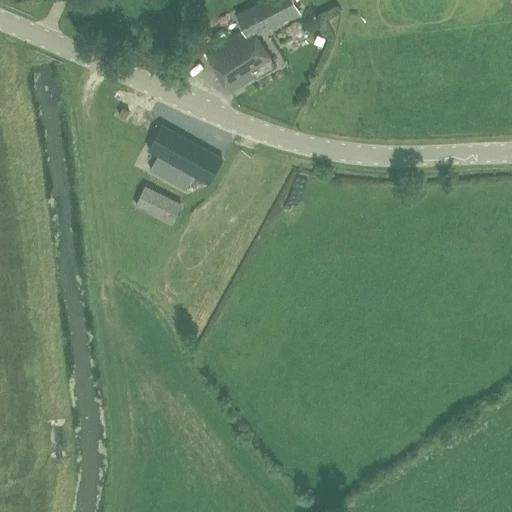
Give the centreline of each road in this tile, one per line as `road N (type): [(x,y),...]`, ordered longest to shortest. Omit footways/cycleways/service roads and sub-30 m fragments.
road 1 (tertiary): [(511,155),(368,154),(297,143),(0,20)]
road 2 (track): [(126,511),(124,407),(84,92),(100,64)]
